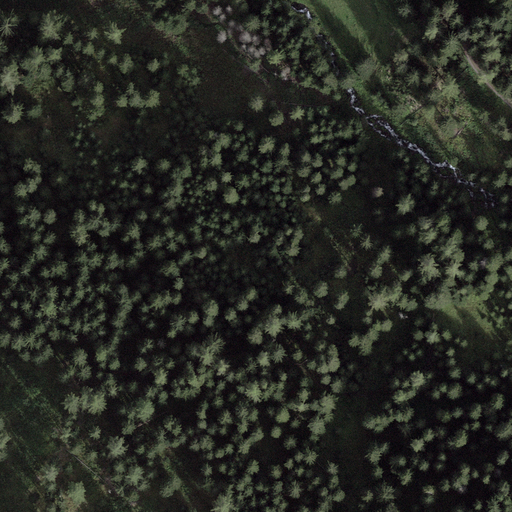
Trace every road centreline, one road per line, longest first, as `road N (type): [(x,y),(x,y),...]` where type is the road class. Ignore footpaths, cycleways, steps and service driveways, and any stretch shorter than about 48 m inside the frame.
road 1 (track): [(511,388),(470,397),(353,392),(304,373),(161,344),(36,390),(0,417)]
road 2 (track): [(459,0),(459,37),(511,102)]
